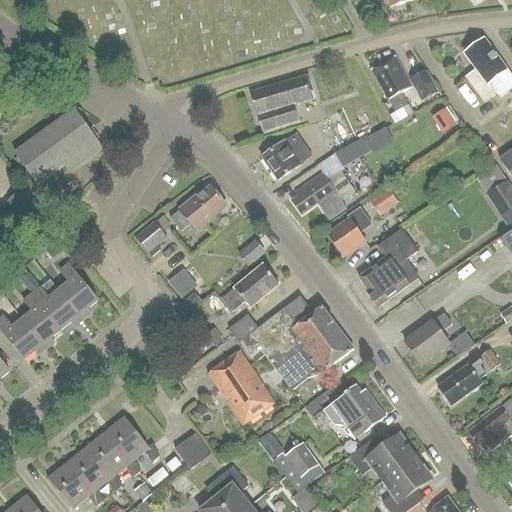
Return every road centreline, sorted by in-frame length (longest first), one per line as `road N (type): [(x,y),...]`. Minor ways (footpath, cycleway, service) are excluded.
road 1 (tertiary): [(487,511),(314,273),(227,167),(184,130)]
road 2 (residential): [(0,437),(144,316),(142,283),(118,251),(117,218),(184,130)]
road 3 (residential): [(175,124),(200,97),(384,42),(511,20)]
road 4 (tertiary): [(175,124),(0,27)]
